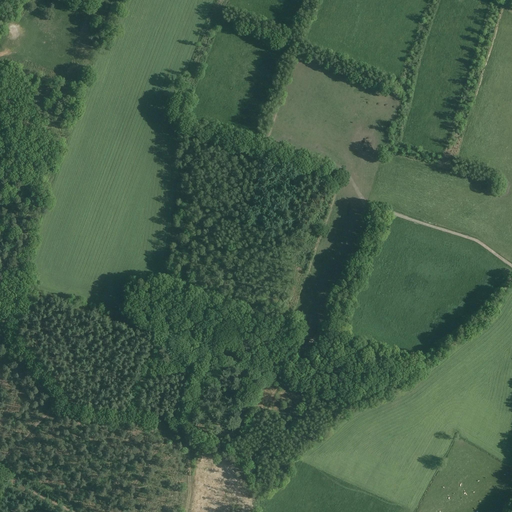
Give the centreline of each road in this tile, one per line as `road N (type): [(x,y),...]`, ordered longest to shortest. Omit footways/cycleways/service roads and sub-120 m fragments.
road 1 (track): [(372,207),(322,328),(281,375),(215,356),(186,429),(187,511)]
road 2 (track): [(0,341),(53,405),(87,421),(186,429)]
road 3 (track): [(372,207),(472,238),(511,266)]
